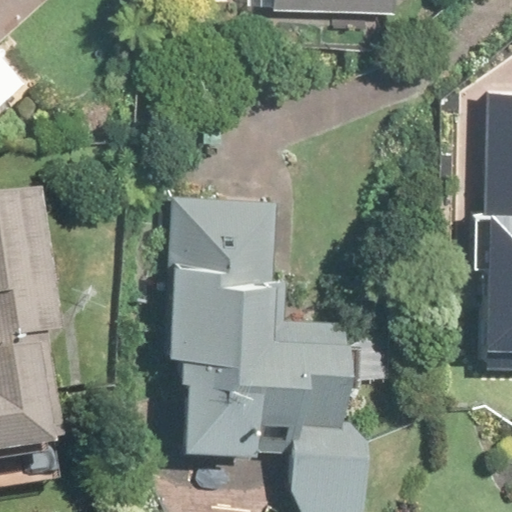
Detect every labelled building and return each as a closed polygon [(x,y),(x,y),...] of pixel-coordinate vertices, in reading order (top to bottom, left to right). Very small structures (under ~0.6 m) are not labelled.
[(0,0),(0,36),(34,0),(0,0)] [(263,0),(263,7),(417,10),(417,0),(263,0)] [(511,67),(488,67),(483,328),(511,328),(511,67)] [(64,331),(40,173),(0,179),(0,447),(58,439),(43,334),(64,331)] [(267,186),(174,184),(169,431),(296,434),(294,500),(360,501),(361,414),(336,414),(338,308),(284,307),(285,264),(266,263),(267,186)]
